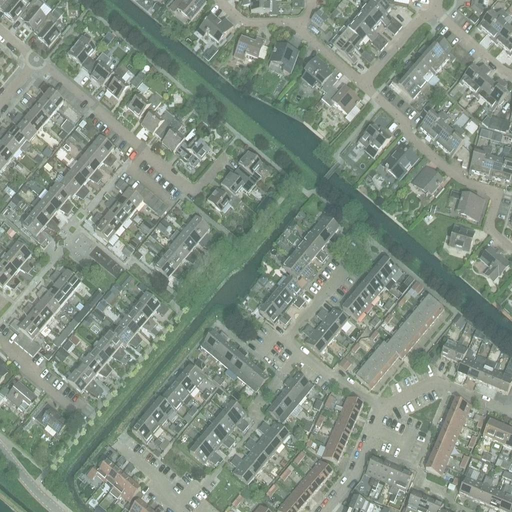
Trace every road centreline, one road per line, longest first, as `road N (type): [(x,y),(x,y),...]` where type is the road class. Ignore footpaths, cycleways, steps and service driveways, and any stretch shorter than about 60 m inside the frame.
road 1 (unclassified): [(228,152),(196,193),(38,58)]
road 2 (residential): [(511,247),(489,227),(498,192),(464,182),(364,84)]
road 3 (residential): [(364,84),(290,21),(244,20),(221,0)]
road 4 (residential): [(301,353),(286,341),(365,249)]
road 5 (residential): [(383,404),(435,382),(511,408)]
road 6 (residential): [(328,511),(356,472),(383,404)]
